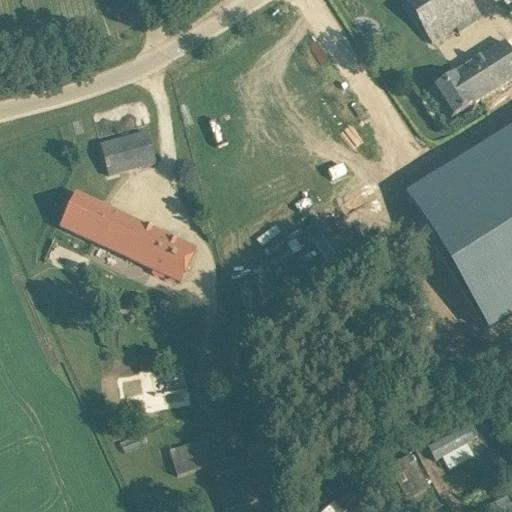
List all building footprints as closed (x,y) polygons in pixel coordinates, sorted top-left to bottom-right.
[(416,23),(432,46),(449,35),(456,31),(458,34),(464,30),(481,19),(468,0),(414,0),(405,6),(416,23)] [(511,55),(504,43),(431,90),(451,120),(511,80),(511,55)] [(511,127),(404,196),(486,327),(511,310),(511,127)] [(155,165),(147,134),(100,147),(108,177),(155,165)] [(60,229),(69,233),(180,284),(195,251),(76,195),(60,229)] [(187,392),(182,367),(103,380),(107,407),(187,392)] [(208,385),(236,401),(244,387),(216,371),(208,385)] [(435,461),(442,459),(447,470),(475,458),(469,444),(474,441),(468,428),(428,444),(435,461)] [(213,465),(206,441),(168,452),(176,476),(213,465)] [(272,500),(261,455),(214,466),(224,511),(272,500)] [(403,497),(428,489),(417,455),(392,463),(403,497)] [(346,511),(336,500),(321,511),(346,511)]
